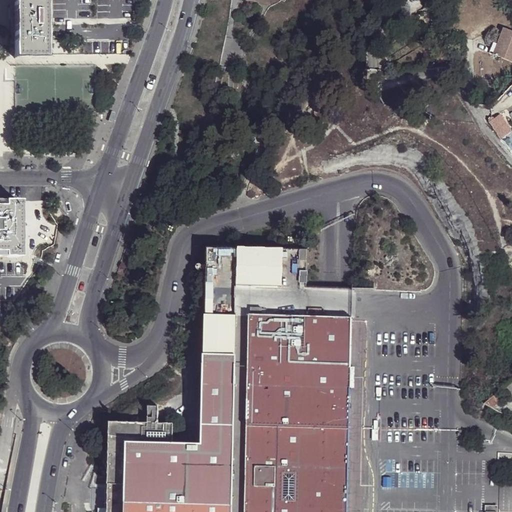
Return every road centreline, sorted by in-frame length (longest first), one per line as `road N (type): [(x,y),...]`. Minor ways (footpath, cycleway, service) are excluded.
road 1 (tertiary): [(127,189),(190,0)]
road 2 (tertiary): [(164,0),(101,180)]
road 3 (residential): [(511,161),(450,76),(378,82),(374,69)]
road 4 (tertiary): [(101,180),(48,333)]
road 5 (tertiary): [(88,339),(127,189)]
